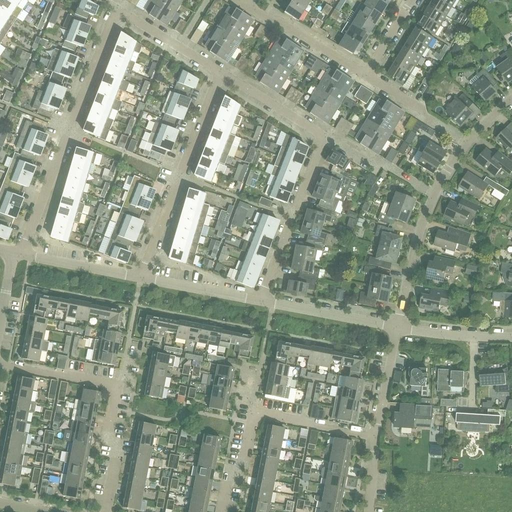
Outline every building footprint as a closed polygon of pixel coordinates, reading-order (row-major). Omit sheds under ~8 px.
[(7,0),(0,0),(0,7),(16,18),(22,10),(17,6),(7,0)] [(96,6),(86,0),(79,0),(74,14),(86,19),(88,14),(93,16),(96,6)] [(149,0),(144,9),(150,13),(156,16),(165,0),(149,0)] [(158,21),(166,25),(179,4),(172,0),(165,0),(156,16),(160,19),(158,21)] [(220,0),(214,0),(209,8),(215,12),(222,1),(220,0)] [(284,12),(296,20),(303,9),(288,0),(284,7),(286,8),(284,12)] [(288,0),(303,9),(308,0),(288,0)] [(379,14),(385,4),(379,0),(358,0),(358,1),(361,2),(360,2),(379,14)] [(440,0),(433,0),(429,6),(446,16),(452,7),(440,0)] [(373,24),(379,14),(360,2),(354,13),(373,24)] [(429,6),(424,15),(441,25),(446,16),(429,6)] [(0,7),(0,19),(11,27),(16,18),(0,7)] [(228,8),(216,27),(228,34),(241,13),(235,9),(234,11),(228,8)] [(334,9),(331,13),(338,17),(340,13),(334,9)] [(240,41),(253,20),(241,13),(228,34),(240,41)] [(366,34),(373,24),(354,13),(348,23),(347,22),(366,34)] [(62,27),(68,30),(85,36),(89,26),(84,24),(86,19),(74,14),(73,16),(67,14),(62,27)] [(418,25),(435,35),(441,25),(424,15),(418,25)] [(0,19),(0,32),(5,35),(11,27),(0,19)] [(174,30),(180,34),(186,23),(180,19),(174,30)] [(478,25),(471,20),(466,27),(474,31),(478,25)] [(204,21),(200,29),(208,33),(212,25),(204,21)] [(346,36),(360,45),(366,34),(347,22),(341,32),(346,36)] [(313,24),(310,28),(318,33),(320,29),(313,24)] [(266,28),(260,25),(254,35),(259,39),(266,28)] [(204,46),(211,50),(216,53),(228,34),(216,27),(204,46)] [(433,37),(416,27),(411,37),(427,47),(433,37)] [(265,43),(272,32),(266,28),(259,39),(265,43)] [(196,29),(190,40),(196,44),(202,33),(196,29)] [(327,33),(321,29),(320,29),(318,33),(325,37),(327,33)] [(68,30),(62,46),(74,50),(76,45),(80,47),(85,36),(68,30)] [(142,46),(141,45),(121,33),(117,45),(133,51),(139,53),(142,46)] [(219,58),(227,63),(240,41),(228,34),(216,53),(220,56),(219,58)] [(339,46),(352,54),(354,50),(356,51),(360,45),(346,36),(339,46)] [(411,37),(405,46),(422,56),(427,47),(411,37)] [(278,38),(266,58),(278,65),(291,44),(286,40),(285,42),(278,38)] [(47,42),(41,40),(39,45),(39,46),(44,48),(47,42)] [(290,72),(303,51),(291,44),(278,65),(290,72)] [(117,45),(113,55),(129,61),(133,51),(117,45)] [(54,49),(50,59),(72,68),(76,57),(72,55),(74,50),(62,46),(60,51),(54,49)] [(405,46),(399,55),(416,65),(422,56),(405,46)] [(508,83),(511,79),(511,55),(509,50),(500,56),(504,62),(497,67),(508,83)] [(23,60),(27,61),(30,55),(22,51),(19,58),(23,59),(23,60)] [(113,55),(109,64),(130,72),(134,63),(129,61),(113,55)] [(304,66),(309,69),(310,70),(316,59),(310,55),(304,66)] [(399,55),(394,64),(410,75),(416,65),(399,55)] [(234,67),(235,68),(240,71),(247,60),(241,56),(234,67)] [(302,57),(297,65),(302,68),(307,59),(302,57)] [(255,77),(261,81),(266,84),(278,65),(266,58),(255,77)] [(52,72),(50,77),(62,82),(64,76),(68,78),(72,68),(50,59),(46,70),(52,72)] [(322,63),(322,62),(316,59),(310,70),(316,73),(322,63)] [(240,71),(245,74),(246,74),(253,64),(247,60),(240,71)] [(140,73),(144,65),(137,61),(133,69),(140,73)] [(109,64),(105,74),(122,80),(126,71),(130,72),(109,64)] [(395,82),(403,87),(410,75),(394,64),(388,74),(397,79),(395,82)] [(269,88),(277,93),(290,72),(278,65),(266,84),(270,86),(269,88)] [(15,78),(19,80),(23,71),(15,68),(11,76),(13,77),(15,78)] [(484,68),(476,76),(470,81),(470,83),(486,101),(496,92),(491,85),(495,81),(484,68)] [(328,69),(316,88),(328,96),(341,74),(336,71),(335,73),(328,69)] [(196,79),(181,70),(174,87),(189,93),(191,88),(193,89),(196,79)] [(129,83),(122,80),(105,74),(102,83),(118,90),(125,92),(129,83)] [(340,103),(353,81),(341,74),(328,96),(340,103)] [(39,90),(38,91),(60,99),(64,89),(60,87),(62,82),(50,77),(44,92),(39,90)] [(422,82),(417,92),(422,95),(428,85),(426,84),(422,82)] [(102,83),(98,93),(123,103),(114,99),(118,90),(102,83)] [(428,85),(423,95),(430,99),(435,89),(428,85)] [(354,97),(359,100),(360,100),(366,90),(360,86),(354,97)] [(169,91),(165,102),(185,109),(189,99),(187,98),(189,93),(174,87),(172,92),(169,91)] [(284,98),(290,101),(297,91),(291,87),(284,98)] [(305,107),(311,111),(316,115),(328,96),(316,88),(305,107)] [(372,93),(366,90),(360,100),(366,104),(372,93)] [(52,114),(54,109),(56,110),(60,99),(38,91),(32,108),(38,110),(38,109),(52,114)] [(290,101),(296,105),(303,94),(297,91),(290,101)] [(98,93),(94,102),(111,109),(120,112),(123,103),(98,93)] [(458,99),(456,97),(451,102),(452,104),(453,105),(446,113),(461,126),(468,118),(472,122),(481,112),(462,95),(458,99)] [(319,119),(327,124),(340,103),(328,96),(316,115),(320,117),(319,119)] [(240,106),(225,97),(220,109),(237,115),(240,106)] [(378,100),(367,119),(378,126),(391,105),(386,102),(385,104),(378,100)] [(351,101),(347,107),(353,111),(357,104),(351,101)] [(94,102),(91,112),(107,118),(111,109),(94,102)] [(164,114),(162,119),(174,123),(176,118),(181,120),(185,109),(165,102),(161,112),(164,114)] [(390,133),(403,112),(395,107),(391,105),(378,126),(390,133)] [(220,109),(217,118),(233,125),(238,126),(241,117),(237,115),(220,109)] [(114,121),(107,118),(91,112),(87,121),(110,130),(114,121)] [(404,127),(410,131),(417,120),(411,117),(404,127)] [(217,118),(213,128),(229,134),(233,125),(217,118)] [(334,129),(335,129),(340,132),(347,121),(341,118),(334,129)] [(162,119),(160,124),(154,122),(150,132),(172,141),(177,130),(172,128),(174,123),(162,119)] [(355,138),(361,142),(367,145),(378,126),(367,119),(355,138)] [(426,126),(417,120),(410,131),(415,134),(419,129),(423,131),(426,126)] [(90,134),(96,136),(95,138),(106,142),(110,130),(87,121),(83,131),(90,134)] [(340,132),(346,136),(353,125),(347,121),(340,132)] [(32,123),(26,139),(42,145),(46,135),(44,134),(46,129),(32,123)] [(369,150),(377,155),(390,133),(378,126),(367,145),(370,148),(369,150)] [(213,128),(209,137),(226,144),(231,146),(235,136),(229,134),(213,128)] [(510,153),(511,150),(511,135),(505,129),(496,138),(510,153)] [(150,150),(164,156),(166,151),(168,151),(172,141),(150,132),(142,154),(148,156),(150,150)] [(306,147),(291,137),(286,134),(281,146),(303,155),(306,147)] [(22,149),(20,154),(14,152),(14,153),(34,160),(36,155),(38,156),(42,145),(26,139),(19,137),(15,147),(22,149)] [(209,137),(206,147),(228,155),(231,146),(226,144),(209,137)] [(404,142),(398,152),(403,155),(409,145),(404,142)] [(417,150),(421,153),(422,154),(422,153),(438,163),(445,152),(428,142),(424,149),(420,146),(417,150)] [(299,164),(303,155),(281,146),(277,156),(299,164)] [(206,147),(202,156),(218,163),(224,165),(228,155),(206,147)] [(77,148),(74,158),(93,164),(96,154),(77,148)] [(384,159),(391,163),(397,152),(391,148),(384,159)] [(349,161),(330,149),(327,155),(328,156),(325,161),(332,165),(330,171),(336,174),(346,177),(347,174),(343,172),(349,161)] [(486,149),(476,162),(494,176),(501,167),(510,174),(511,170),(511,161),(507,157),(503,162),(486,149)] [(253,157),(254,155),(248,152),(246,158),(244,162),(248,163),(251,163),(253,157)] [(14,153),(8,168),(30,177),(34,166),(32,165),(34,160),(14,153)] [(96,163),(102,165),(105,155),(99,153),(96,163)] [(432,174),(438,163),(422,153),(422,154),(416,164),(432,174)] [(202,156),(198,166),(215,172),(215,171),(222,174),(225,166),(218,164),(218,163),(202,156)] [(277,156),(273,165),(296,174),(299,164),(277,156)] [(74,158),(71,168),(88,173),(92,174),(95,164),(93,164),(74,158)] [(236,169),(245,173),(248,166),(243,164),(243,165),(238,164),(236,169)] [(273,165),(270,175),(292,183),(296,174),(273,165)] [(199,177),(205,180),(211,182),(215,172),(198,166),(194,176),(199,178),(199,177)] [(8,168),(2,184),(19,191),(21,185),(26,187),(30,177),(8,168)] [(71,168),(68,178),(85,183),(88,173),(71,168)] [(237,181),(242,183),(245,173),(236,169),(233,179),(237,181)] [(459,186),(479,199),(488,185),(468,172),(459,186)] [(320,174),(316,185),(337,194),(338,188),(346,191),(350,179),(345,177),(346,177),(336,174),(334,179),(320,174)] [(270,175),(275,177),(272,187),(288,193),(292,183),(270,175)] [(154,184),(139,178),(133,176),(127,192),(149,200),(152,193),(150,192),(154,184)] [(68,178),(65,188),(82,193),(85,183),(68,178)] [(100,189),(106,191),(109,184),(105,182),(104,184),(102,183),(100,188),(100,189)] [(2,184),(0,188),(0,201),(18,208),(22,198),(17,196),(19,191),(2,184)] [(379,187),(373,184),(367,195),(372,197),(379,187)] [(509,191),(497,184),(493,189),(506,197),(509,191)] [(324,201),(323,207),(334,212),(338,200),(341,201),(343,196),(337,194),(316,185),(312,197),(324,201)] [(106,191),(100,189),(100,188),(96,187),(95,189),(101,191),(99,196),(104,198),(106,191)] [(268,196),(274,199),(284,203),(288,193),(272,187),(268,196)] [(65,188),(62,197),(79,202),(84,204),(84,202),(80,201),(82,193),(65,188)] [(206,194),(200,192),(189,189),(186,199),(203,204),(209,206),(209,205),(203,204),(206,194)] [(127,192),(121,207),(139,214),(141,209),(145,211),(149,200),(127,192)] [(390,223),(392,218),(405,223),(414,200),(395,192),(391,204),(384,202),(377,219),(390,223)] [(62,197),(59,207),(76,212),(81,214),(84,204),(79,202),(62,197)] [(186,199),(183,209),(200,214),(206,216),(209,206),(203,204),(186,199)] [(0,201),(0,219),(10,223),(12,218),(14,219),(18,208),(0,201)] [(464,208),(451,202),(445,215),(463,224),(468,214),(474,217),(479,207),(467,201),(464,208)] [(234,215),(241,218),(242,218),(243,215),(240,213),(241,210),(242,210),(243,206),(245,207),(246,204),(241,202),(240,204),(238,204),(234,215)] [(361,210),(367,211),(369,204),(364,202),(361,210)] [(97,209),(103,212),(105,206),(100,203),(97,209)] [(221,211),(230,214),(233,207),(228,205),(226,212),(222,210),(221,211)] [(91,216),(93,207),(86,206),(84,214),(91,216)] [(307,209),(303,221),(321,226),(322,220),(330,223),(331,217),(334,218),(336,212),(334,212),(323,207),(321,207),(321,206),(319,213),(307,209)] [(59,207),(57,217),(74,222),(74,220),(79,222),(81,214),(76,212),(59,207)] [(121,207),(115,223),(137,231),(141,221),(137,219),(139,214),(121,207)] [(183,209),(181,219),(197,224),(203,226),(206,216),(200,214),(183,209)] [(230,214),(221,211),(218,220),(227,223),(230,214)] [(261,214),(257,224),(274,230),(277,220),(261,214)] [(241,218),(234,215),(231,222),(236,223),(236,222),(239,223),(241,218)] [(57,217),(54,227),(71,232),(74,222),(57,217)] [(333,225),(340,226),(341,219),(335,218),(333,225)] [(0,237),(5,240),(10,229),(8,228),(10,223),(0,219),(0,237)] [(181,219),(178,228),(194,233),(200,235),(203,226),(197,224),(181,219)] [(311,235),(309,242),(323,245),(326,234),(320,232),(321,226),(303,221),(300,233),(311,235)] [(115,223),(109,239),(129,246),(131,241),(133,242),(137,231),(115,223)] [(257,224),(254,233),(270,240),(274,230),(257,224)] [(380,237),(378,246),(398,250),(401,237),(390,235),(392,229),(377,225),(375,236),(380,237)] [(51,236),(68,241),(71,232),(54,227),(51,236)] [(88,238),(92,229),(87,227),(84,237),(88,238)] [(178,228),(175,238),(192,243),(197,245),(200,235),(194,233),(178,228)] [(434,245),(446,248),(445,253),(453,255),(455,249),(466,252),(471,234),(453,228),(451,235),(438,231),(434,245)] [(254,233),(250,243),(266,249),(270,240),(254,233)] [(175,238),(172,248),(195,255),(197,245),(192,243),(175,238)] [(103,255),(125,263),(129,252),(127,252),(129,246),(109,239),(103,255)] [(295,245),(293,257),(313,261),(315,249),(322,251),(323,245),(309,242),(308,248),(295,245)] [(250,243),(246,252),(262,259),(266,249),(250,243)] [(394,263),(398,250),(378,246),(375,258),(369,257),(367,264),(382,268),(384,261),(394,263)] [(201,247),(198,256),(203,257),(206,249),(201,247)] [(169,259),(186,264),(192,266),(195,255),(194,255),(195,255),(172,248),(169,259)] [(246,252),(242,262),(259,268),(262,259),(246,252)] [(301,277),(315,280),(317,280),(319,270),(312,268),(313,261),(293,257),(291,269),(304,272),(303,278),(301,277)] [(452,274),(455,262),(435,257),(434,263),(429,262),(426,278),(443,282),(445,272),(452,274)] [(242,262),(239,271),(255,278),(259,268),(242,262)] [(511,264),(502,263),(501,273),(503,274),(502,277),(504,284),(508,284),(507,285),(511,285),(511,264)] [(465,274),(475,276),(477,267),(468,265),(465,274)] [(371,274),(369,286),(389,290),(391,278),(378,275),(379,269),(364,266),(363,272),(371,274)] [(251,288),(255,278),(239,271),(233,269),(229,279),(251,288)] [(283,292),(304,296),(306,289),(313,291),(315,280),(301,277),(300,283),(286,280),(283,292)] [(367,294),(360,292),(358,304),(371,306),(373,300),(386,302),(389,290),(369,286),(367,294)] [(422,295),(420,308),(438,311),(439,305),(446,306),(449,293),(435,290),(434,297),(422,295)] [(511,293),(501,292),(501,293),(493,292),(492,300),(494,301),(500,302),(499,310),(504,315),(503,317),(511,318),(511,293)] [(43,318),(45,308),(47,297),(43,296),(36,295),(32,316),(43,318)] [(474,297),(464,295),(463,304),(473,306),(474,297)] [(45,308),(66,312),(68,301),(47,297),(45,308)] [(65,316),(76,318),(79,301),(68,299),(68,301),(66,312),(65,316)] [(87,320),(88,316),(87,316),(89,305),(90,305),(90,303),(79,301),(76,318),(87,320)] [(87,316),(88,316),(108,320),(111,309),(90,305),(89,305),(87,316)] [(108,320),(106,331),(117,333),(122,311),(111,309),(108,320)] [(29,315),(27,326),(44,330),(46,319),(43,318),(32,316),(29,315)] [(142,338),(153,340),(155,329),(157,318),(146,316),(142,338)] [(155,329),(176,333),(178,322),(157,318),(155,329)] [(175,338),(186,340),(189,323),(178,320),(178,322),(176,333),(175,338)] [(186,340),(196,342),(200,325),(189,323),(186,340)] [(196,342),(207,344),(210,327),(200,325),(196,342)] [(27,326),(25,337),(42,340),(44,330),(27,326)] [(221,329),(210,327),(207,344),(218,346),(219,342),(218,342),(220,330),(221,331),(221,329)] [(118,344),(120,334),(120,333),(117,333),(106,331),(103,330),(101,341),(118,344)] [(221,331),(220,330),(218,342),(219,342),(218,346),(228,348),(229,344),(239,346),(240,346),(242,335),(221,331)] [(237,356),(248,359),(253,337),(242,335),(240,346),(239,346),(237,356)] [(23,348),(40,351),(47,352),(49,342),(42,340),(25,337),(23,348)] [(116,355),(117,351),(118,344),(101,341),(94,339),(92,350),(99,351),(116,355)] [(285,365),(287,355),(289,344),(278,342),(274,363),(285,365)] [(287,355),(308,359),(310,348),(310,346),(310,348),(289,344),(287,355)] [(307,363),(318,365),(321,348),(310,346),(310,348),(308,359),(307,363)] [(38,362),(40,351),(23,348),(21,358),(33,361),(38,362)] [(329,367),(329,363),(331,352),(332,352),(332,350),(321,348),(318,365),(329,367)] [(114,366),(116,358),(116,355),(99,351),(97,362),(114,366)] [(175,356),(169,355),(152,352),(150,363),(167,366),(173,367),(175,356)] [(340,365),(350,367),(352,356),(332,352),(331,352),(329,363),(340,365)] [(363,358),(352,356),(350,367),(348,377),(348,378),(359,380),(359,379),(363,358)] [(271,362),(270,366),(269,373),(286,376),(288,366),(285,365),(274,363),(271,362)] [(150,363),(148,374),(165,377),(170,378),(170,374),(165,373),(167,366),(150,363)] [(233,368),(217,365),(215,376),(231,379),(233,368)] [(409,367),(409,375),(411,378),(410,386),(422,386),(421,396),(428,397),(428,387),(428,385),(426,385),(426,379),(428,379),(428,374),(427,373),(427,369),(421,368),(421,366),(410,365),(409,367)] [(510,388),(507,368),(499,371),(499,374),(485,375),(486,386),(496,386),(496,392),(510,392),(510,388)] [(438,391),(450,391),(463,392),(464,387),(463,387),(463,385),(465,385),(466,380),(463,380),(464,372),(451,371),(451,370),(438,370),(438,391)] [(269,373),(267,384),(283,387),(286,376),(269,373)] [(148,374),(146,384),(163,387),(165,377),(148,374)] [(206,385),(213,386),(229,389),(231,379),(215,376),(208,374),(206,385)] [(17,376),(15,387),(32,390),(34,379),(17,376)] [(345,377),(343,388),(360,391),(362,380),(359,379),(359,380),(348,378),(348,377),(345,377)] [(58,381),(51,380),(48,394),(55,395),(58,381)] [(144,395),(148,396),(160,398),(163,387),(146,384),(144,395)] [(267,384),(266,387),(264,395),(287,399),(289,388),(283,387),(267,384)] [(213,386),(210,397),(227,400),(229,389),(213,386)] [(15,387),(13,398),(30,401),(32,390),(15,387)] [(343,388),(341,398),(358,402),(360,391),(343,388)] [(83,389),(81,400),(97,403),(100,392),(83,389)] [(208,408),(220,410),(225,411),(227,400),(210,397),(208,408)] [(13,398),(11,408),(34,413),(36,402),(30,401),(13,398)] [(341,398),(339,409),(356,412),(358,402),(341,398)] [(75,399),(73,409),(95,414),(97,403),(81,400),(75,399)] [(309,418),(316,419),(319,405),(312,404),(309,418)] [(411,414),(395,413),(394,427),(431,429),(432,419),(432,406),(412,405),(411,414)] [(11,408),(9,419),(25,422),(28,412),(34,413),(11,408)] [(78,414),(77,421),(93,424),(95,414),(73,409),(72,413),(78,414)] [(354,423),(356,412),(339,409),(337,420),(354,423)] [(505,417),(506,410),(488,409),(487,415),(456,413),(456,422),(458,422),(457,430),(469,432),(469,433),(477,434),(477,433),(489,432),(490,425),(500,425),(500,417),(505,417)] [(9,419),(7,430),(23,433),(25,422),(9,419)] [(91,435),(93,424),(77,421),(72,420),(70,431),(75,432),(91,435)] [(155,425),(143,423),(139,422),(137,433),(153,436),(155,425)] [(267,425),(265,436),(282,439),(284,428),(267,425)] [(7,430),(5,440),(21,443),(23,433),(7,430)] [(311,430),(308,444),(308,445),(314,447),(317,431),(311,430)] [(75,432),(73,442),(89,446),(91,435),(75,432)] [(137,433),(134,443),(151,447),(153,436),(137,433)] [(220,437),(211,436),(203,434),(201,445),(218,449),(220,437)] [(265,436),(263,446),(280,450),(282,439),(265,436)] [(333,438),(331,450),(350,453),(353,441),(333,438)] [(5,440),(3,451),(23,455),(25,444),(21,443),(5,440)] [(73,442),(71,453),(87,456),(89,446),(73,442)] [(134,443),(132,454),(149,457),(151,447),(134,443)] [(201,445),(199,456),(216,459),(218,449),(201,445)] [(263,446),(261,457),(277,460),(280,450),(263,446)] [(331,450),(329,462),(348,465),(350,453),(331,450)] [(3,451),(1,461),(17,465),(21,465),(23,455),(3,451)] [(71,453),(69,464),(85,467),(87,456),(71,453)] [(132,454),(130,465),(147,468),(149,457),(132,454)] [(199,456),(197,467),(214,470),(216,459),(199,456)] [(261,457),(259,468),(275,471),(277,460),(261,457)] [(1,461),(0,464),(0,472),(15,475),(17,465),(1,461)] [(346,477),(348,465),(329,462),(328,468),(324,467),(323,469),(321,469),(320,472),(346,477)] [(69,464),(67,474),(83,477),(85,467),(69,464)] [(130,465),(128,475),(145,478),(147,468),(130,465)] [(197,467),(195,477),(212,480),(214,470),(197,467)] [(259,468),(257,478),(273,481),(275,471),(259,468)] [(0,483),(13,486),(15,475),(0,472),(0,483)] [(343,489),(346,477),(320,472),(320,475),(322,476),(322,478),(326,478),(324,485),(343,489)] [(67,474),(65,485),(81,488),(83,477),(67,474)] [(128,475),(126,486),(143,489),(145,478),(128,475)] [(195,477),(193,488),(209,491),(212,480),(195,477)] [(257,478),(255,489),(271,492),(273,481),(257,478)] [(39,495),(45,496),(48,482),(41,480),(39,495)] [(61,492),(63,494),(62,496),(79,499),(81,488),(65,485),(64,486),(62,487),(61,492)] [(324,485),(322,497),(341,501),(343,489),(324,485)] [(126,486),(124,496),(141,499),(143,489),(126,486)] [(193,488),(191,498),(207,501),(209,491),(193,488)] [(255,489),(253,499),(269,502),(271,492),(255,489)] [(336,511),(338,511),(341,501),(322,497),(314,495),(313,499),(316,499),(315,501),(321,502),(320,509),(336,511)] [(139,511),(141,499),(124,496),(122,507),(139,511)] [(191,498),(189,509),(205,511),(207,501),(191,498)] [(253,499),(251,510),(261,511),(267,511),(269,502),(253,499)]
